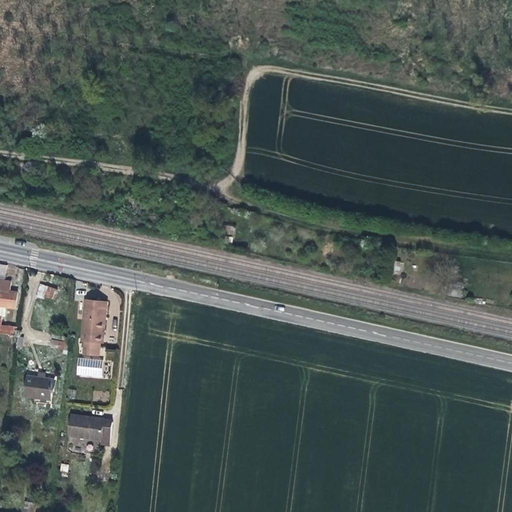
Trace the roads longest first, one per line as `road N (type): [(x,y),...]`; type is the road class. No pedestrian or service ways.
road 1 (track): [(511,107),(249,70),(241,191),(102,160),(0,150)]
road 2 (unclassified): [(511,362),(0,250)]
